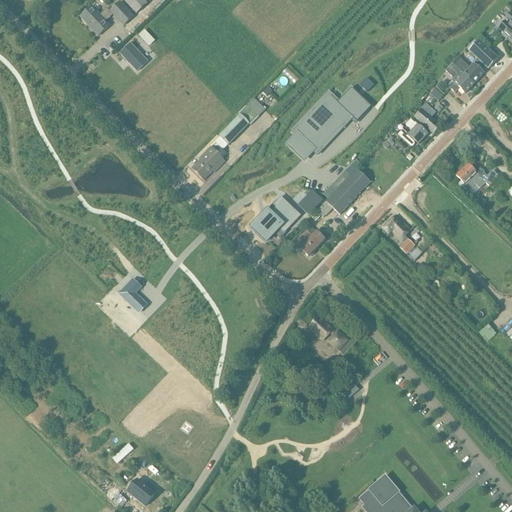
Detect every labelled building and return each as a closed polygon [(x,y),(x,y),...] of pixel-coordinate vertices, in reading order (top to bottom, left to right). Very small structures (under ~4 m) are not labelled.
[(142,0),(123,0),(137,14),(147,5),(144,1),(142,0)] [(120,2),(110,12),(113,15),(124,26),(134,17),(120,2)] [(98,37),(110,26),(92,7),(80,18),(98,37)] [(510,25),(507,28),(502,24),(498,29),(509,39),(511,35),(511,13),(510,12),(504,18),(510,25)] [(139,36),(143,40),(148,35),(144,32),(139,36)] [(469,52),(488,70),(498,59),(479,41),(478,43),(475,40),(466,49),(469,52)] [(147,63),(130,45),(120,54),(137,72),(147,63)] [(456,61),(453,64),(452,64),(445,72),(453,79),(451,81),(454,84),(449,89),(455,94),(459,89),(465,94),(474,84),(462,73),(462,72),(457,68),(461,64),(456,61)] [(466,69),(462,72),(462,73),(474,84),(484,74),(473,65),(470,68),(467,66),(465,68),(466,69)] [(367,79),(360,86),(368,93),(374,86),(372,88),(365,81),(367,80),(367,79)] [(370,109),(350,89),(336,104),(328,96),(293,132),(296,135),(288,144),(304,160),(313,151),(316,154),(351,118),(357,123),(370,109)] [(239,115),(240,116),(219,138),(228,147),(249,125),(250,126),(259,117),(247,106),(239,115)] [(422,110),(414,118),(433,135),(441,127),(422,110)] [(411,132),(408,135),(403,130),(397,136),(411,148),(413,148),(414,146),(414,141),(418,145),(427,135),(417,125),(415,123),(409,130),(411,132)] [(192,170),(203,181),(213,172),(214,173),(224,162),(210,148),(200,159),(201,161),(192,170)] [(456,177),(463,185),(463,186),(468,192),(475,185),(479,190),(485,184),(489,188),(499,178),(492,171),(487,177),(484,174),(484,173),(482,171),(482,172),(480,170),(477,174),(476,173),(469,165),(456,177)] [(371,183),(357,171),(326,203),(340,216),(371,183)] [(322,201),(313,193),(305,202),(305,210),(309,215),(322,201)] [(275,208),(270,214),(267,212),(260,220),(252,228),(266,242),(278,229),(284,235),(301,217),(281,198),(273,206),(275,208)] [(392,234),(402,243),(407,238),(406,237),(410,234),(408,233),(410,231),(396,216),(382,230),(389,237),(392,234)] [(302,236),(307,242),(300,249),(308,258),(325,241),(316,233),(315,234),(310,228),(302,236)] [(415,247),(408,240),(399,248),(406,255),(415,247)] [(146,307),(133,295),(140,287),(134,282),(121,295),(140,313),(146,307)] [(334,331),(319,318),(310,329),(325,342),(334,331)] [(490,324),(479,333),(487,343),(498,334),(490,324)] [(337,333),(336,333),(328,343),(328,344),(337,352),(338,353),(339,352),(343,357),(357,342),(344,327),(338,333),(337,333)] [(354,385),(339,398),(343,403),(359,391),(354,385)] [(364,505),(362,507),(366,511),(428,511),(426,509),(422,511),(420,511),(414,505),(411,507),(399,492),(400,491),(385,474),(367,488),(368,490),(359,498),(364,505)] [(137,481),(127,494),(144,508),(154,495),(137,481)] [(121,491),(111,502),(122,511),(123,511),(131,505),(128,502),(130,499),(121,491)]
